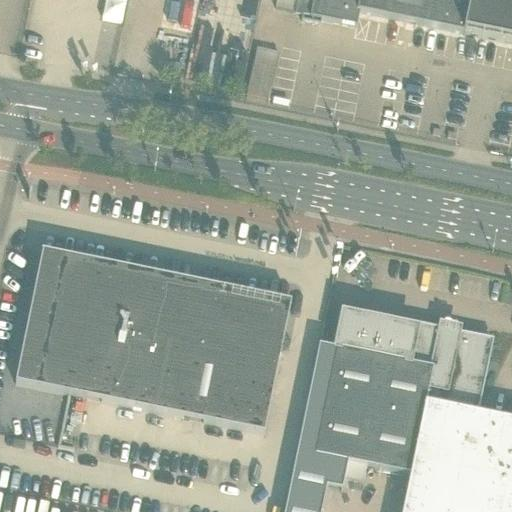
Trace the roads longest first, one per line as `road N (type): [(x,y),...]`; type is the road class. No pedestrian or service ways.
road 1 (secondary): [(0,125),(511,230)]
road 2 (secondary): [(511,184),(0,92)]
